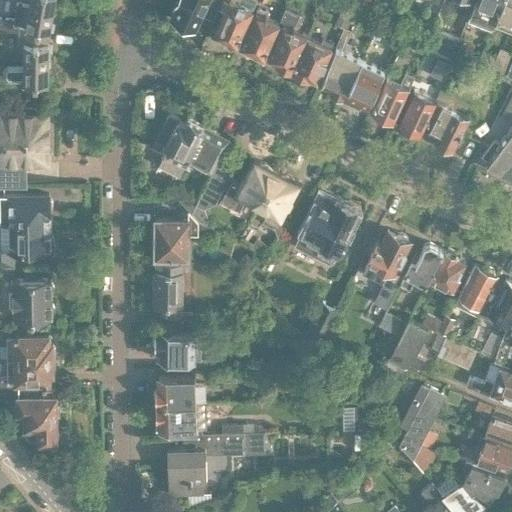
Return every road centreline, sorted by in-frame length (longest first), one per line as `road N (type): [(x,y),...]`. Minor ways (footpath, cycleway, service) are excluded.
road 1 (residential): [(123,511),(125,56)]
road 2 (residential): [(125,56),(165,61),(511,239)]
